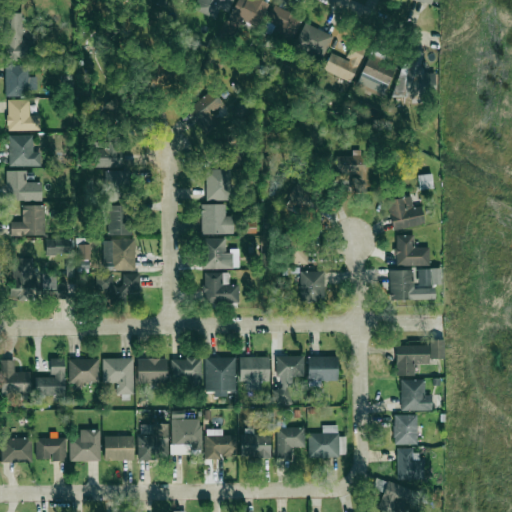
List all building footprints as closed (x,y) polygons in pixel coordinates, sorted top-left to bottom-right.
[(228,11),(232,0),(197,0),(194,8),(216,17),(220,7),(228,11)] [(238,28),(243,20),(256,28),(269,5),(260,0),(237,0),(226,21),(238,28)] [(271,23),(268,29),(291,40),(302,18),(274,5),(267,21),(271,23)] [(4,13),(6,59),(24,59),(23,12),(4,13)] [(324,57),(332,34),(304,24),(295,46),(324,57)] [(330,53),(324,71),(353,81),(364,50),(351,46),(347,59),(330,53)] [(399,98),(417,98),(417,92),(425,92),(426,86),(437,87),(437,72),(422,72),(422,52),(400,51),(399,98)] [(383,97),(396,67),(369,55),(356,85),(383,97)] [(5,96),(28,96),(28,89),(37,89),(37,76),(28,77),(28,64),(5,64),(5,96)] [(205,134),(219,123),(211,113),(224,104),(213,89),(187,110),(205,134)] [(116,119),(128,108),(115,95),(104,106),(116,119)] [(7,100),(7,130),(40,130),(39,115),(29,116),(29,99),(7,100)] [(8,135),(9,166),(40,166),(40,152),(33,152),(32,135),(8,135)] [(91,167),(120,167),(120,139),(102,139),(103,149),(90,149),(91,167)] [(351,192),(366,192),(366,154),(336,154),(336,174),(351,174),(351,192)] [(230,200),(230,169),(206,169),(205,200),(230,200)] [(42,200),(41,182),(26,182),(25,170),(5,170),(6,201),(42,200)] [(435,188),(433,173),(418,175),(420,190),(435,188)] [(422,206),(413,207),(411,196),(386,201),(392,230),(426,224),(422,206)] [(232,216),(225,216),(225,204),(201,204),(201,234),(233,233),(232,216)] [(45,235),(44,205),(21,205),(22,221),(10,222),(11,236),(45,235)] [(108,235),(131,234),(130,205),(107,206),(108,235)] [(430,247),(414,247),(414,235),(396,235),(396,266),(430,265),(430,247)] [(45,239),(46,255),(73,254),(73,238),(45,239)] [(202,269),(239,268),(239,250),(226,250),(225,238),(202,238),(202,269)] [(102,240),(103,270),(135,270),(134,239),(102,240)] [(290,264),(307,263),(307,243),(289,243),(290,264)] [(90,259),(90,244),(77,244),(78,259),(90,259)] [(389,270),(390,300),(436,299),(436,284),(442,284),(442,268),(418,269),(418,283),(411,283),(411,270),(389,270)] [(11,299),(35,298),(34,269),(10,270),(11,299)] [(323,271),(299,271),(300,302),(324,302),(323,271)] [(55,272),(41,273),(42,299),(68,298),(67,281),(56,282),(55,272)] [(238,302),(238,284),(228,285),(227,276),(223,276),(223,272),(203,272),(204,303),(238,302)] [(139,291),(139,273),(121,273),(122,285),(113,285),(112,274),(95,274),(96,290),(110,290),(110,304),(126,303),(126,291),(139,291)] [(446,358),(445,339),(430,340),(431,358),(446,358)] [(395,345),(396,375),(414,375),(414,363),(430,363),(429,345),(395,345)] [(304,355),(276,355),(276,377),(280,377),(280,388),(274,389),(274,402),(289,402),(289,386),(292,386),(292,376),(304,376),(304,355)] [(269,357),(239,356),(239,381),(246,381),(246,389),(260,390),(260,381),(269,381),(269,357)] [(337,356),(308,356),(308,381),(337,381),(337,356)] [(235,357),(203,357),(204,392),(213,392),(214,397),(226,397),(226,391),(235,391),(235,357)] [(65,395),(64,358),(50,358),(51,377),(35,377),(35,396),(65,395)] [(98,358),(68,359),(69,386),(82,386),(82,383),(99,382),(98,358)] [(102,383),(116,383),(116,394),(133,394),(133,358),(102,358),(102,383)] [(137,359),(137,383),(167,383),(166,358),(137,359)] [(171,358),(170,382),(184,382),(184,389),(201,389),(202,359),(171,358)] [(0,360),(0,384),(0,393),(30,394),(30,372),(14,371),(14,360),(0,360)] [(400,380),(401,411),(433,410),(432,395),(425,395),(425,379),(400,380)] [(418,414),(393,415),(394,444),(419,444),(418,414)] [(171,454),(201,454),(201,419),(171,419),(171,454)] [(138,460),(168,460),(168,424),(151,424),(152,434),(137,434),(138,460)] [(338,425),(322,426),(322,433),(308,433),(308,457),(346,456),(345,436),(338,436),(338,425)] [(292,458),(291,447),(304,446),(304,426),(276,428),(277,459),(292,458)] [(69,461),(100,460),(99,429),(79,429),(80,437),(69,438),(69,461)] [(222,429),(204,429),(204,457),(233,458),(234,435),(222,435),(222,429)] [(270,457),(270,431),(253,431),(253,429),(241,429),(241,458),(270,457)] [(133,435),(103,436),(104,461),(134,460),(133,435)] [(32,437),(1,438),(1,462),(32,461),(32,437)] [(66,437),(35,438),(35,459),(51,459),(51,461),(66,461),(66,437)] [(414,448),(397,448),(398,480),(423,479),(422,453),(414,453),(414,448)] [(376,477),(372,488),(383,492),(378,507),(391,511),(396,511),(399,505),(414,511),(421,493),(376,477)]
